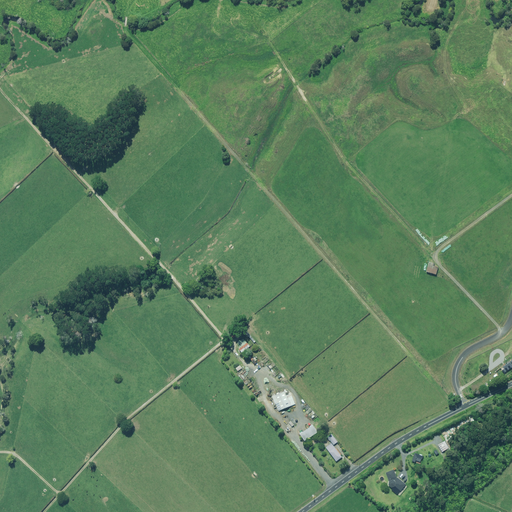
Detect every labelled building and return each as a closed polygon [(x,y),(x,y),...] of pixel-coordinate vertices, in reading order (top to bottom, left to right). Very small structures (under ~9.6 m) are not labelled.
[(433,266),(434,263),(429,262),(426,272),(436,275),(438,267),(433,266)] [(251,346),(248,343),(240,349),(243,353),(251,346)] [(292,394),(287,395),(286,392),(274,397),(279,411),(296,404),(292,394)] [(306,441),(319,432),(314,425),(301,433),(306,441)] [(334,445),(339,442),(333,434),(328,438),(334,445)] [(442,452),(449,448),(445,441),(438,445),(442,452)] [(337,461),(343,457),(332,443),(327,447),(337,461)] [(388,483),(388,485),(391,487),(394,487),(395,486),(401,491),(406,484),(397,477),(396,474),(394,470),(390,471),(387,472),(386,473),(387,477),(389,481),(388,483)]
